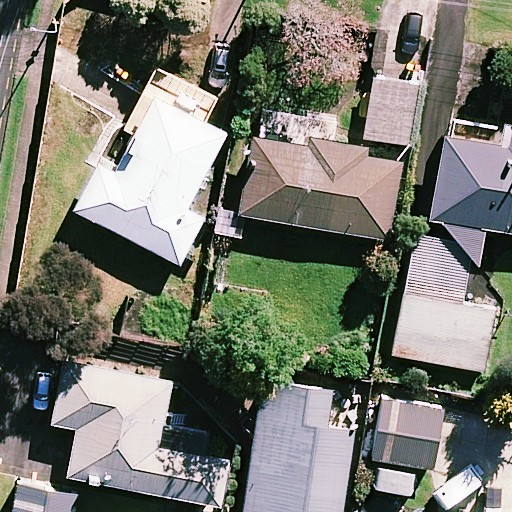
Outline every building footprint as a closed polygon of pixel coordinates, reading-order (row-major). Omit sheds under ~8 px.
[(416,85),(370,78),(360,136),(406,144),(416,85)] [(225,130),(153,94),(135,130),(114,171),(99,163),(76,209),(180,262),(204,214),(187,205),(225,130)] [(492,308),(459,303),(466,262),(478,264),(484,227),(511,231),(511,124),(499,122),(442,113),(423,234),(410,232),(392,346),(484,361),(492,308)] [(362,155),(364,144),(303,134),(305,125),(254,116),(238,213),(386,238),(398,161),(362,155)] [(169,376),(63,357),(52,421),(77,425),(68,475),(220,502),(228,455),(158,443),(169,376)] [(332,387),(263,377),(244,511),(341,511),(354,429),(326,425),(332,387)] [(439,408),(375,400),(368,458),(431,466),(439,408)]
